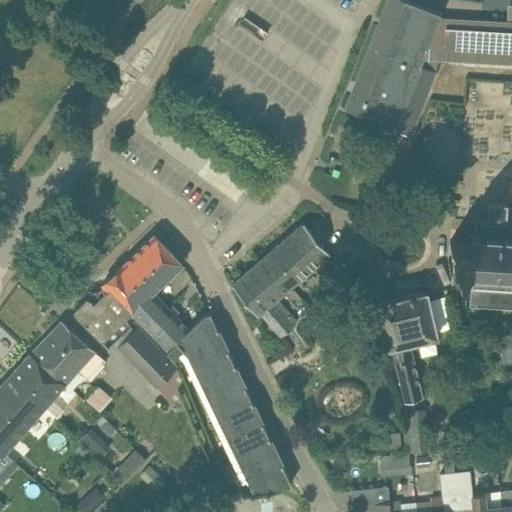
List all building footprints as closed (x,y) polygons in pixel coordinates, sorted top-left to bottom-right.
[(409,0),(389,0),(347,108),(361,114),(363,111),(397,124),(396,127),(412,134),(437,70),(435,69),(439,58),(511,61),(511,20),(440,17),(441,12),(409,0)] [(511,220),(507,220),(508,203),(488,202),(487,219),(475,218),(475,231),(472,231),(472,239),(471,239),(471,242),(458,241),(456,239),(456,238),(454,238),(454,239),(452,241),(450,240),(449,261),(452,261),(452,264),(454,264),(455,261),(469,262),(469,265),(470,265),(470,273),(472,273),(470,303),(511,305),(511,220)] [(233,284),(258,313),(260,311),(281,335),(294,324),(273,300),(329,251),(304,222),(233,284)] [(155,233),(102,284),(107,289),(132,312),(132,311),(168,348),(178,338),(189,327),(176,314),(170,307),(154,291),(182,264),(183,262),(155,233)] [(88,297),(74,311),(89,326),(109,345),(132,324),(126,317),(132,312),(107,289),(93,302),(88,297)] [(423,394),(410,340),(437,334),(431,309),(427,289),(377,301),(381,321),(386,346),(391,345),(405,398),(423,394)] [(178,338),(168,348),(174,355),(178,351),(182,347),(188,352),(188,353),(248,477),(253,488),(289,483),(292,483),(210,310),(209,311),(203,314),(189,327),(178,338)] [(93,349),(62,320),(32,353),(64,382),(93,349)] [(118,345),(157,386),(178,367),(138,326),(118,345)] [(285,334),(297,348),(306,339),(294,326),(285,334)] [(31,352),(11,375),(45,406),(65,382),(64,382),(32,353),(31,352)] [(11,375),(0,386),(0,446),(5,451),(45,406),(11,375)] [(86,397),(99,409),(111,396),(97,384),(86,397)] [(410,408),(413,450),(429,449),(426,407),(410,408)] [(91,427),(80,438),(100,457),(111,446),(91,427)] [(136,449),(121,464),(130,473),(145,459),(136,449)] [(429,452),(417,453),(418,468),(430,467),(429,452)] [(470,469),(455,471),(455,476),(457,489),(472,487),(471,471),(470,469)] [(445,472),(440,473),(442,491),(457,489),(455,476),(455,471),(445,472)] [(95,485),(85,495),(96,505),(106,496),(95,485)] [(511,511),(511,488),(499,489),(501,511),(511,511)] [(501,511),(499,489),(473,492),(474,507),(474,511),(501,511)] [(433,511),(424,511),(444,511),(442,496),(431,497),(431,499),(433,511)] [(390,502),(375,503),(375,511),(401,511),(401,503),(400,501),(390,502)]
